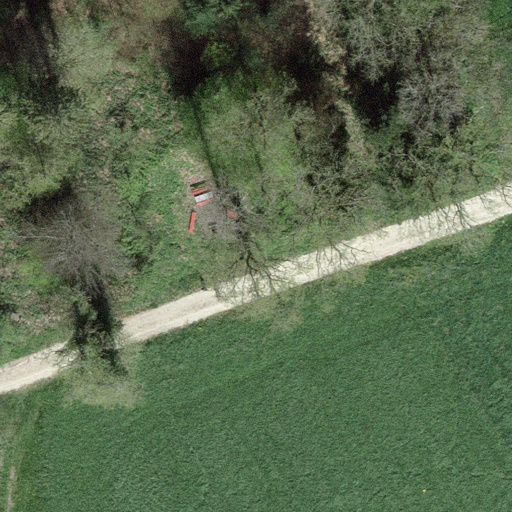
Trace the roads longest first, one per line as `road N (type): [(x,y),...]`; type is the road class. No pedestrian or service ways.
road 1 (track): [(511,203),(10,380)]
road 2 (track): [(10,380),(0,511)]
